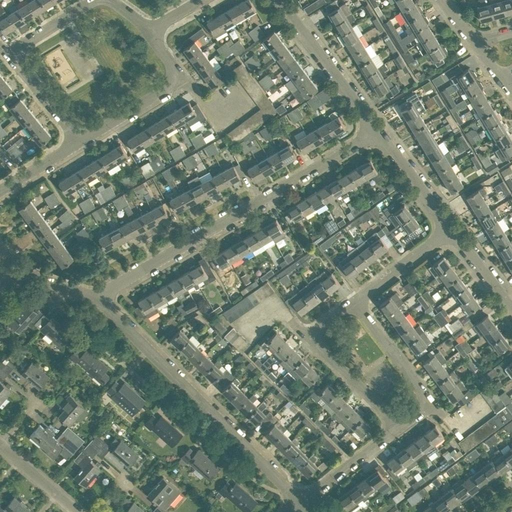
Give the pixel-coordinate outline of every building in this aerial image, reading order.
[(45,9),(39,0),(33,0),(28,3),(35,15),(45,9)] [(53,0),(39,0),(45,9),(55,2),(53,0)] [(249,0),(244,0),(238,4),(245,16),(255,10),(249,0)] [(324,0),(316,0),(311,3),(315,8),(326,2),(324,0)] [(374,0),(372,0),(370,2),(377,12),(381,10),(374,0)] [(414,3),(411,0),(395,0),(402,10),(414,3)] [(489,4),(488,0),(477,0),(476,3),(481,21),(493,18),(489,4)] [(500,0),(488,0),(489,4),(493,18),(505,14),(500,0)] [(511,0),(500,0),(505,14),(511,12),(511,0)] [(28,3),(18,10),(25,21),(35,15),(28,3)] [(374,13),(368,3),(363,6),(370,16),(374,13)] [(414,3),(402,10),(399,12),(405,22),(408,20),(420,13),(421,12),(422,10),(419,6),(417,6),(416,7),(414,3)] [(245,16),(238,4),(227,10),(234,22),(245,16)] [(346,16),(339,6),(328,13),(334,24),(346,16)] [(18,10),(7,16),(15,28),(25,21),(18,10)] [(234,22),(227,10),(217,16),(226,32),(226,31),(224,28),(234,22)] [(381,10),(377,12),(383,23),(387,20),(381,10)] [(5,12),(0,14),(0,27),(4,34),(15,28),(7,16),(5,12)] [(346,16),(334,24),(340,34),(352,27),(349,23),(355,19),(352,12),(346,16)] [(415,31),(426,24),(426,23),(428,23),(428,21),(425,16),(424,16),(422,17),(420,13),(408,20),(405,22),(403,23),(406,28),(411,25),(415,30),(415,31)] [(226,32),(217,16),(206,22),(207,24),(202,26),(210,36),(213,34),(215,38),(226,32)] [(387,20),(383,23),(389,33),(395,28),(390,19),(387,20)] [(433,34),(426,24),(415,31),(415,30),(410,34),(412,38),(417,35),(421,41),(433,34)] [(253,29),(260,38),(264,34),(257,25),(253,29)] [(352,27),(340,34),(347,44),(358,37),(352,27)] [(201,28),(192,34),(196,40),(205,33),(201,28)] [(395,28),(389,33),(395,43),(402,39),(395,28)] [(260,38),(253,29),(248,32),(255,41),(260,38)] [(270,49),(280,41),(273,31),(262,39),(270,49)] [(192,34),(182,42),(186,47),(194,41),(196,40),(192,34)] [(421,41),(416,44),(422,54),(424,53),(439,44),(433,34),(421,41)] [(364,47),(358,37),(347,44),(353,54),(364,47)] [(229,47),(232,51),(236,56),(240,52),(234,43),(230,38),(225,42),(229,47)] [(408,49),(402,39),(395,43),(402,53),(408,49)] [(234,43),(240,52),(245,49),(238,40),(234,43)] [(186,47),(183,49),(190,59),(201,50),(194,41),(186,47)] [(280,41),(270,49),(277,58),(288,50),(280,41)] [(229,47),(225,42),(216,49),(220,54),(229,47)] [(444,62),(441,57),(445,55),(446,55),(447,54),(447,52),(445,48),(443,47),(441,48),(439,44),(424,53),(426,57),(428,57),(430,56),(437,66),(444,62)] [(229,47),(220,54),(223,58),(232,51),(229,47)] [(371,57),(364,47),(353,54),(359,65),(371,57)] [(64,82),(76,75),(59,49),(49,55),(51,57),(49,58),(64,82)] [(408,49),(402,53),(408,63),(414,59),(408,49)] [(201,50),(190,59),(198,68),(209,60),(201,50)] [(288,50),(277,58),(285,68),(295,60),(288,50)] [(247,66),(257,59),(253,54),(244,61),(247,66)] [(401,68),(405,65),(399,55),(393,58),(399,69),(401,68)] [(377,67),(371,57),(359,65),(366,75),(377,68),(377,67)] [(415,58),(414,59),(408,63),(412,69),(419,65),(415,58)] [(257,59),(247,66),(251,71),(260,64),(257,59)] [(209,60),(198,68),(205,78),(216,70),(209,60)] [(295,60),(285,68),(292,78),(302,70),(295,60)] [(245,68),(241,63),(232,70),(235,75),(245,68)] [(383,64),(377,67),(377,68),(366,75),(372,85),(387,76),(383,70),(385,68),(383,64)] [(458,89),(474,79),(476,78),(476,76),(474,72),(471,71),(470,72),(468,69),(470,68),(469,68),(463,72),(459,66),(447,73),(448,74),(454,84),(458,89)] [(245,68),(235,75),(236,76),(239,80),(249,73),(246,69),(245,68)] [(216,70),(205,78),(212,88),(223,80),(216,70)] [(293,92),(310,79),(302,70),(292,78),(286,82),(293,92)] [(249,73),(239,80),(240,81),(243,85),(252,78),(250,74),(249,73)] [(262,85),(271,78),(268,74),(258,80),(262,85)] [(387,76),(372,85),(378,96),(384,92),(387,98),(399,91),(395,85),(393,86),(387,76)] [(252,78),(243,85),(244,87),(246,90),(256,82),(254,80),(252,78)] [(271,78),(262,85),(265,90),(275,83),(271,78)] [(300,103),(317,89),(310,79),(293,92),(292,93),(300,103)] [(474,79),(458,89),(461,94),(466,91),(469,96),(480,89),(482,89),(482,87),(480,82),(478,82),(476,83),(474,79)] [(12,89),(4,80),(0,83),(0,96),(1,98),(12,89)] [(432,87),(429,81),(421,86),(425,92),(432,87)] [(256,82),(246,90),(248,92),(250,94),(259,87),(258,85),(256,82)] [(259,87),(250,94),(252,98),(253,99),(263,92),(262,90),(259,87)] [(480,89),(469,96),(464,100),(470,110),(471,109),(475,107),(487,100),(480,89)] [(263,92),(253,99),(257,104),(267,97),(266,97),(266,96),(263,92)] [(316,94),(311,97),(318,106),(323,103),(316,94)] [(454,107),(447,95),(443,98),(450,110),(454,107)] [(267,97),(257,104),(260,109),(270,101),(267,97)] [(318,106),(311,97),(307,101),(313,110),(318,106)] [(436,102),(433,97),(425,101),(428,107),(436,102)] [(20,99),(10,107),(14,113),(17,117),(28,108),(20,99)] [(487,100),(475,107),(471,109),(474,113),(478,111),(482,117),(493,110),(487,100)] [(270,101),(260,109),(264,114),(274,107),(270,101)] [(178,108),(186,120),(195,114),(198,118),(204,115),(196,103),(191,106),(189,102),(178,108)] [(407,120),(419,113),(412,103),(401,110),(407,120)] [(274,107),(264,114),(268,119),(277,111),(274,107)] [(292,110),(298,120),(303,117),(297,107),(292,110)] [(460,116),(454,107),(450,110),(455,119),(460,116)] [(36,117),(28,108),(17,117),(25,126),(36,117)] [(178,108),(168,115),(175,127),(186,120),(178,108)] [(260,109),(255,112),(263,122),(268,119),(264,114),(260,109)] [(298,120),(292,110),(287,113),(293,123),(298,120)] [(493,110),(482,117),(471,123),(473,126),(476,127),(485,122),(488,127),(499,120),(501,119),(502,117),(499,113),(497,112),(495,113),(493,110)] [(263,122),(255,112),(251,116),(258,126),(263,122)] [(17,117),(14,113),(8,117),(7,116),(0,122),(0,131),(3,129),(17,117)] [(419,113),(407,120),(413,131),(425,123),(419,113)] [(464,113),(460,116),(455,119),(459,124),(463,122),(467,120),(464,113)] [(175,127),(168,115),(158,121),(165,133),(175,127)] [(258,126),(251,116),(246,119),(254,129),(258,126)] [(327,122),(334,134),(345,128),(338,116),(327,122)] [(43,127),(36,117),(25,126),(33,135),(43,127)] [(246,119),(241,123),(249,133),(254,129),(246,119)] [(501,123),(499,120),(488,127),(494,137),(506,130),(507,129),(508,127),(505,123),(503,122),(501,123)] [(158,121),(148,127),(155,139),(165,133),(158,121)] [(334,134),(327,122),(317,128),(324,140),(334,134)] [(249,133),(241,123),(237,126),(244,136),(249,133)] [(431,134),(425,123),(413,131),(419,141),(431,134)] [(269,124),(264,127),(270,137),(276,134),(269,124)] [(237,126),(232,130),(240,140),(244,136),(237,126)] [(43,127),(33,135),(41,145),(51,136),(43,127)] [(148,127),(138,134),(145,145),(155,139),(148,127)] [(270,137),(264,127),(259,130),(265,140),(270,137)] [(324,140),(317,128),(307,134),(314,146),(324,140)] [(240,140),(232,130),(227,133),(235,143),(240,140)] [(508,134),(506,130),(494,137),(500,147),(511,140),(511,141),(511,140),(511,134),(511,133),(509,133),(508,134)] [(438,137),(441,144),(456,139),(454,132),(438,137)] [(200,133),(195,135),(201,145),(206,142),(200,133)] [(145,145),(138,134),(127,140),(134,152),(145,145)] [(314,146),(307,134),(296,141),(303,152),(314,146)] [(431,134),(419,141),(425,151),(437,144),(431,134)] [(201,145),(195,135),(190,138),(196,149),(201,145)] [(249,137),(244,140),(250,150),(255,147),(249,137)] [(250,150),(244,140),(239,143),(245,153),(250,150)] [(511,140),(500,147),(495,150),(502,161),(507,158),(511,154),(511,140),(511,141),(511,140)] [(208,145),(214,155),(219,152),(213,142),(208,145)] [(9,155),(18,147),(14,143),(5,150),(9,155)] [(110,151),(117,163),(128,156),(120,144),(110,151)] [(443,154),(437,144),(425,151),(432,161),(443,154)] [(175,147),(180,157),(185,154),(180,145),(175,147)] [(214,155),(208,145),(203,148),(209,158),(214,155)] [(279,151),(285,163),(296,157),(289,145),(279,151)] [(18,147),(9,155),(13,159),(22,152),(18,147)] [(180,157),(175,147),(169,150),(175,160),(180,157)] [(110,151),(100,157),(107,169),(117,163),(110,151)] [(279,151),(268,157),(275,169),(285,163),(279,151)] [(449,151),(443,154),(432,161),(438,171),(450,164),(449,164),(455,161),(449,151)] [(481,160),(485,158),(481,151),(477,154),(481,160)] [(192,154),(187,157),(193,167),(198,164),(192,154)] [(474,164),(479,162),(474,155),(470,158),(474,164)] [(107,169),(100,157),(89,163),(97,175),(107,169)] [(154,159),(160,169),(165,166),(159,157),(154,159)] [(193,167),(187,157),(182,160),(188,170),(193,167)] [(268,157),(258,163),(265,175),(275,169),(268,157)] [(485,158),(481,160),(490,174),(499,168),(495,161),(489,165),(485,158)] [(160,169),(154,159),(149,162),(148,161),(139,167),(145,178),(155,173),(155,172),(160,169)] [(359,166),(366,178),(372,175),(376,183),(383,179),(378,171),(377,172),(370,160),(359,166)] [(479,162),(474,164),(472,166),(475,171),(482,167),(479,162)] [(89,163),(79,170),(87,182),(97,175),(89,163)] [(177,163),(173,165),(178,173),(182,171),(177,163)] [(265,175),(258,163),(247,169),(254,181),(265,175)] [(239,164),(234,167),(240,177),(244,174),(239,164)] [(450,164),(438,171),(444,181),(456,174),(450,164)] [(172,166),(167,169),(172,179),(177,176),(172,166)] [(223,172),(229,184),(240,178),(240,177),(234,167),(234,166),(223,172)] [(366,178),(359,166),(349,173),(356,184),(366,178)] [(509,185),(511,183),(511,181),(508,174),(511,171),(511,170),(509,166),(500,171),(509,185)] [(172,179),(167,169),(161,172),(167,182),(172,179)] [(87,182),(79,170),(69,176),(76,188),(87,182)] [(223,172),(212,178),(219,189),(229,184),(223,172)] [(125,176),(131,186),(136,183),(130,173),(125,176)] [(349,173),(339,179),(346,190),(356,184),(349,173)] [(462,185),(456,174),(444,181),(450,192),(462,185)] [(76,188),(69,176),(59,182),(66,194),(76,188)] [(131,186),(125,176),(120,179),(126,189),(131,186)] [(388,189),(397,183),(394,177),(385,183),(388,189)] [(219,189),(212,178),(202,183),(208,195),(219,189)] [(346,190),(339,179),(328,185),(335,196),(339,203),(344,200),(343,198),(349,195),(346,190)] [(502,189),(506,187),(503,181),(494,186),(497,192),(502,189)] [(138,185),(144,195),(149,192),(143,182),(138,185)] [(208,195),(202,183),(191,189),(197,201),(208,195)] [(110,185),(105,188),(110,198),(116,195),(110,185)] [(144,195),(138,185),(133,188),(139,198),(144,195)] [(328,185),(318,191),(325,203),(335,196),(328,185)] [(473,208),(484,200),(481,195),(486,192),(492,189),(490,186),(483,187),(466,197),(473,208)] [(110,198),(105,188),(100,191),(105,201),(110,198)] [(191,189),(180,195),(187,206),(197,201),(191,189)] [(325,203),(318,191),(308,197),(315,209),(325,203)] [(47,203),(57,196),(54,192),(44,198),(47,203)] [(123,194),(117,197),(123,207),(128,204),(123,194)] [(187,206),(180,195),(170,201),(176,212),(187,206)] [(379,199),(376,195),(371,199),(373,203),(379,199)] [(60,201),(57,196),(47,203),(50,208),(60,201)] [(89,197),(84,200),(90,210),(95,207),(89,197)] [(123,207),(117,197),(112,200),(118,210),(123,207)] [(315,209),(308,197),(297,203),(304,215),(315,209)] [(90,210),(84,200),(79,203),(85,213),(90,210)] [(484,200),(473,208),(479,218),(491,211),(484,200)] [(26,219),(37,210),(30,201),(19,209),(26,219)] [(294,221),(299,218),(302,222),(307,219),(304,215),(297,203),(287,209),(289,213),(284,216),(289,224),(289,223),(294,221)] [(152,210),(158,222),(169,216),(163,204),(152,210)] [(397,226),(412,215),(404,205),(398,210),(394,205),(385,212),(388,217),(393,213),(400,222),(397,225),(397,226)] [(97,209),(102,219),(108,216),(102,206),(97,209)] [(360,212),(357,209),(355,207),(350,211),(354,217),(360,212)] [(495,208),(491,211),(479,218),(485,228),(497,221),(501,218),(495,208)] [(62,221),(71,214),(67,209),(58,217),(62,221)] [(102,219),(97,209),(92,212),(97,222),(102,219)] [(37,210),(26,219),(34,228),(45,220),(37,210)] [(158,222),(152,210),(141,216),(148,228),(158,222)] [(338,228),(330,213),(327,215),(329,220),(323,223),(330,233),(338,228)] [(71,214),(62,221),(66,226),(75,218),(71,214)] [(412,215),(397,226),(404,235),(401,237),(405,243),(419,233),(414,228),(419,224),(412,215)] [(148,228),(141,216),(131,221),(137,233),(148,228)] [(359,217),(353,221),(356,225),(361,221),(359,217)] [(45,220),(34,228),(41,238),(52,230),(45,220)] [(276,220),(265,226),(272,238),(275,242),(285,236),(276,220)] [(137,233),(131,221),(120,227),(126,239),(137,233)] [(356,225),(353,221),(347,225),(350,229),(356,225)] [(503,231),(497,221),(485,228),(492,238),(503,231)] [(272,238),(265,226),(255,232),(262,244),(272,238)] [(78,239),(87,231),(83,227),(74,235),(78,239)] [(120,227),(110,233),(116,245),(126,239),(120,227)] [(52,230),(41,238),(48,248),(59,239),(52,230)] [(333,234),(336,238),(338,241),(342,237),(341,235),(342,234),(339,230),(333,234)] [(91,236),(87,231),(78,239),(82,244),(86,241),(91,248),(96,244),(90,237),(91,236)] [(389,232),(385,234),(393,244),(398,240),(390,231),(389,232)] [(503,231),(492,238),(498,249),(509,242),(503,231)] [(255,232),(245,238),(251,250),(262,244),(255,232)] [(317,236),(320,240),(326,236),(323,232),(317,236)] [(370,245),(378,255),(388,248),(381,238),(376,232),(371,236),(366,239),(370,245)] [(116,245),(110,233),(99,239),(105,250),(116,245)] [(320,240),(317,236),(312,240),(314,244),(320,240)] [(245,238),(234,245),(241,256),(251,250),(245,238)] [(66,249),(59,239),(48,248),(55,257),(66,249)] [(370,245),(366,239),(357,246),(361,252),(369,262),(378,255),(370,245)] [(311,247),(307,240),(301,244),(305,250),(311,247)] [(511,245),(509,242),(498,249),(504,259),(511,254),(511,245)] [(234,245),(224,251),(231,262),(241,256),(234,245)] [(73,259),(66,249),(55,257),(62,267),(73,259)] [(231,262),(224,251),(213,257),(220,269),(231,262)] [(361,252),(351,259),(359,270),(369,262),(361,252)] [(285,259),(288,263),(296,257),(295,255),(292,257),(289,253),(283,256),(285,259)] [(439,275),(450,266),(443,257),(428,268),(435,278),(439,275)] [(288,263),(285,259),(279,263),(282,267),(288,263)] [(359,270),(351,259),(341,266),(349,277),(359,270)] [(197,282),(203,279),(206,284),(216,278),(210,268),(205,271),(201,264),(196,267),(194,265),(190,268),(190,270),(197,282)] [(284,269),(286,273),(292,269),(289,265),(284,269)] [(457,276),(450,266),(439,275),(435,278),(439,283),(443,279),(447,284),(457,276)] [(286,273),(284,269),(278,273),(281,278),(286,273)] [(197,282),(190,270),(180,276),(187,288),(192,285),(195,290),(200,287),(197,282)] [(317,275),(330,292),(340,284),(331,274),(327,277),(323,271),(317,275)] [(268,277),(265,273),(260,277),(262,281),(268,277)] [(246,274),(241,277),(245,284),(250,281),(246,274)] [(330,292),(317,275),(308,283),(320,299),(330,292)] [(187,288),(180,276),(169,283),(176,294),(182,291),(185,297),(190,294),(187,288)] [(465,285),(457,276),(447,284),(454,294),(465,285)] [(412,279),(417,286),(420,283),(416,277),(412,279)] [(417,291),(410,281),(404,286),(411,296),(414,294),(417,291)] [(262,285),(269,295),(274,292),(267,282),(262,285)] [(176,294),(169,283),(159,289),(166,300),(176,294)] [(246,287),(248,291),(254,287),(252,283),(246,287)] [(320,299),(308,283),(308,284),(299,291),(303,295),(303,296),(311,306),(320,299)] [(262,285),(257,289),(264,299),(269,295),(262,285)] [(472,295),(465,285),(454,294),(461,303),(472,295)] [(248,291),(246,287),(240,291),(243,295),(248,291)] [(159,289),(149,295),(156,306),(166,300),(159,289)] [(257,289),(252,292),(260,302),(264,299),(257,289)] [(428,300),(432,297),(427,290),(423,293),(428,300)] [(421,303),(425,301),(417,291),(414,294),(421,303)] [(252,292),(247,296),(255,306),(260,302),(252,292)] [(397,306),(398,306),(403,303),(395,293),(379,305),(387,314),(397,306)] [(156,306),(149,295),(138,301),(148,318),(159,311),(156,306)] [(472,295),(461,303),(468,313),(479,305),(472,295)] [(247,296),(243,299),(250,309),(255,306),(247,296)] [(311,306),(303,296),(293,303),(301,314),(311,306)] [(243,299),(238,302),(245,313),(250,309),(243,299)] [(186,308),(188,312),(194,309),(197,307),(193,300),(189,302),(184,306),(186,308)] [(35,323),(43,314),(38,309),(36,312),(24,301),(7,321),(19,331),(27,322),(32,327),(35,323)] [(432,310),(425,301),(421,303),(428,313),(432,310)] [(245,313),(238,302),(233,306),(240,316),(245,313)] [(219,305),(214,309),(216,313),(222,309),(219,305)] [(240,316),(233,306),(228,309),(235,320),(240,316)] [(397,306),(387,314),(394,324),(405,316),(398,306),(397,306)] [(216,313),(214,309),(208,313),(211,318),(216,313)] [(235,320),(228,309),(223,313),(230,323),(235,320)] [(432,310),(428,313),(431,317),(431,318),(435,323),(436,321),(440,319),(436,313),(435,314),(432,310)] [(43,314),(35,323),(60,346),(70,335),(51,317),(49,319),(43,314)] [(202,324),(205,321),(198,314),(194,316),(202,324)] [(487,315),(473,326),(480,336),(484,333),(495,325),(487,315)] [(412,326),(405,316),(394,324),(401,333),(412,326)] [(451,333),(461,326),(463,324),(458,318),(446,327),(451,333)] [(174,320),(169,325),(172,328),(177,323),(174,320)] [(222,333),(227,328),(219,320),(214,325),(222,333)] [(172,328),(169,325),(165,321),(161,326),(164,330),(167,333),(172,328)] [(202,324),(210,333),(214,330),(205,321),(202,324)] [(416,322),(412,326),(401,333),(408,343),(423,332),(416,322)] [(495,325),(484,333),(491,343),(502,335),(495,325)] [(465,331),(461,326),(451,333),(455,338),(465,331)] [(233,328),(230,331),(224,336),(228,341),(237,332),(233,328)] [(179,348),(189,338),(180,329),(171,339),(179,348)] [(241,336),(237,332),(228,341),(233,345),(241,336)] [(276,332),(266,342),(264,340),(260,344),(266,350),(266,352),(268,354),(271,354),(285,341),(276,332)] [(423,332),(408,343),(416,353),(431,342),(423,332)] [(219,342),(222,338),(217,333),(214,337),(219,342)] [(509,344),(502,335),(491,343),(499,352),(509,344)] [(241,336),(233,345),(237,349),(246,341),(241,336)] [(197,347),(189,338),(179,348),(188,356),(197,347)] [(222,338),(219,342),(224,347),(227,343),(222,338)] [(459,344),(463,349),(469,344),(465,339),(459,344)] [(246,341),(237,349),(241,353),(250,345),(246,341)] [(294,349),(285,341),(271,354),(275,358),(279,354),(284,359),(294,349)] [(463,349),(459,344),(458,342),(454,345),(459,352),(463,349)] [(83,352),(78,347),(69,357),(75,363),(77,361),(90,373),(88,375),(92,378),(94,376),(102,384),(109,377),(104,372),(107,368),(86,349),(83,352)] [(206,355),(197,347),(188,356),(196,365),(206,355)] [(472,357),(478,352),(475,347),(469,352),(472,357)] [(294,349),(284,359),(280,363),(288,372),(292,367),(302,358),(294,349)] [(439,351),(430,357),(423,363),(430,372),(441,364),(442,364),(446,361),(439,351)] [(482,357),(478,352),(472,357),(476,362),(482,357)] [(214,364),(206,355),(196,365),(205,373),(214,364)] [(238,365),(243,360),(239,356),(234,362),(238,365)] [(259,367),(262,363),(257,358),(254,362),(259,367)] [(302,358),(292,367),(288,372),(297,380),(301,376),(311,366),(302,358)] [(469,367),(473,364),(469,358),(464,361),(469,367)] [(214,364),(205,373),(214,382),(219,376),(223,381),(231,373),(226,369),(223,372),(218,368),(222,364),(218,360),(214,364)] [(3,362),(0,365),(0,369),(6,375),(14,366),(8,361),(6,364),(3,362)] [(26,368),(22,373),(39,388),(49,377),(31,362),(29,364),(27,362),(24,365),(26,368)] [(255,367),(250,362),(246,365),(252,370),(255,367)] [(267,368),(262,363),(259,367),(264,371),(267,368)] [(449,373),(442,364),(441,364),(430,372),(438,382),(449,373)] [(473,364),(469,367),(473,372),(477,369),(473,364)] [(319,375),(311,366),(301,376),(310,385),(319,375)] [(497,372),(494,367),(485,374),(489,379),(497,372)] [(6,375),(0,369),(0,403),(11,391),(8,388),(11,386),(7,382),(5,385),(1,381),(6,375)] [(480,374),(477,369),(473,372),(476,377),(475,377),(478,380),(483,376),(481,373),(480,374)] [(453,370),(449,373),(438,382),(445,391),(460,379),(453,370)] [(231,373),(223,381),(227,385),(222,390),(230,399),(240,389),(244,386),(231,373)] [(264,382),(267,379),(262,374),(259,377),(264,382)] [(267,379),(264,382),(269,387),(272,384),(267,379)] [(472,394),(460,379),(445,391),(452,401),(457,398),(461,403),(474,394),(473,393),(472,394)] [(121,386),(120,385),(116,381),(107,392),(114,398),(115,396),(134,413),(145,402),(124,383),(121,386)] [(502,385),(499,381),(494,385),(497,389),(502,385)] [(322,406),(336,392),(328,383),(318,393),(315,389),(310,395),(316,402),(317,401),(322,406)] [(284,392),(288,389),(283,384),(279,387),(284,392)] [(484,397),(494,390),(490,384),(480,392),(484,397)] [(291,385),(288,389),(284,392),(289,397),(296,390),(291,385)] [(249,398),(240,389),(230,399),(239,407),(249,398)] [(498,395),(494,390),(484,397),(488,402),(498,395)] [(502,400),(508,396),(504,391),(498,395),(502,400)] [(279,392),(276,395),(281,400),(284,397),(279,392)] [(345,400),(336,392),(322,406),(331,415),(345,400)] [(62,423),(65,426),(67,423),(70,425),(85,408),(69,394),(61,404),(65,409),(59,416),(64,420),(62,423)] [(253,394),(249,398),(239,407),(247,416),(257,406),(253,402),(257,398),(253,394)] [(501,399),(498,395),(488,402),(491,407),(501,399)] [(511,400),(508,396),(502,400),(506,405),(511,400)] [(501,399),(491,407),(495,411),(505,404),(501,399)] [(345,400),(331,415),(339,423),(343,419),(353,409),(345,400)] [(262,401),(257,406),(247,416),(256,425),(262,419),(266,423),(274,416),(269,411),(266,415),(261,411),(267,405),(262,401)] [(302,403),(299,406),(308,415),(310,412),(302,403)] [(511,417),(511,413),(505,404),(495,411),(496,413),(504,424),(511,417)] [(294,413),(298,410),(293,405),(289,408),(294,413)] [(353,409),(343,419),(352,427),(362,417),(353,409)] [(504,424),(496,413),(491,417),(499,427),(504,424)] [(292,425),(301,419),(297,414),(288,421),(292,425)] [(159,420),(155,416),(153,415),(144,425),(150,430),(152,429),(171,446),(182,435),(161,417),(159,420)] [(274,416),(266,423),(270,428),(265,433),(273,442),(283,432),(277,427),(281,423),(278,420),(274,416)] [(307,426),(311,422),(305,417),(302,420),(307,426)] [(362,417),(352,427),(360,436),(371,426),(362,417)] [(491,417),(486,421),(494,431),(499,427),(491,417)] [(319,426),(322,423),(317,418),(314,421),(319,426)] [(486,421),(482,424),(489,434),(494,431),(486,421)] [(311,422),(307,426),(315,434),(319,430),(311,422)] [(327,428),(322,423),(319,426),(324,431),(327,428)] [(482,424),(477,428),(484,438),(489,434),(482,424)] [(78,447),(62,433),(57,440),(53,436),(54,434),(48,428),(46,431),(40,425),(30,436),(48,451),(46,452),(53,458),(62,449),(58,445),(60,443),(72,454),(78,447)] [(435,425),(425,433),(433,444),(443,436),(435,425)] [(62,433),(78,447),(84,441),(68,427),(62,433)] [(484,438),(477,428),(472,432),(479,442),(484,438)] [(283,432),(273,442),(282,450),(291,441),(286,436),(290,432),(287,429),(283,432)] [(479,442),(472,432),(467,435),(475,445),(479,442)] [(433,444),(425,433),(415,440),(427,456),(437,449),(433,444)] [(489,437),(494,443),(499,440),(494,433),(489,437)] [(327,439),(322,434),(319,437),(324,443),(327,439)] [(467,435),(463,439),(470,449),(475,445),(467,435)] [(295,437),(291,441),(282,450),(290,459),(300,449),(296,445),(299,442),(295,437)] [(494,443),(489,437),(485,440),(489,447),(494,443)] [(92,439),(88,444),(97,452),(101,447),(92,439)] [(327,439),(324,443),(323,444),(332,452),(333,451),(336,448),(327,439)] [(470,449),(463,439),(458,442),(465,452),(470,449)] [(427,456),(415,440),(406,447),(418,463),(427,456)] [(116,446),(111,451),(129,466),(138,456),(121,441),(118,443),(116,441),(113,444),(116,446)] [(97,452),(88,444),(74,460),(83,468),(75,477),(85,486),(101,469),(98,467),(100,464),(97,461),(94,464),(90,460),(97,452)] [(418,463),(406,447),(396,455),(405,465),(408,470),(418,463)] [(511,464),(511,448),(511,447),(502,455),(511,466),(511,464)] [(196,453),(190,448),(181,458),(188,464),(189,462),(209,480),(219,468),(199,450),(196,453)] [(470,451),(475,457),(479,454),(475,448),(470,451)] [(300,449),(290,459),(299,467),(308,458),(300,449)] [(446,460),(449,464),(460,456),(454,449),(444,457),(446,460)] [(511,466),(502,455),(498,449),(493,452),(495,455),(490,458),(491,460),(492,462),(500,472),(501,473),(511,466)] [(475,457),(470,451),(465,455),(470,461),(475,457)] [(308,458),(299,467),(308,476),(317,467),(312,462),(316,458),(312,454),(308,458)] [(405,465),(396,455),(386,462),(390,467),(386,470),(395,481),(399,477),(395,472),(405,465)] [(323,461),(317,467),(321,471),(328,466),(327,465),(333,460),(331,458),(325,463),(323,461)] [(449,464),(446,460),(441,464),(436,468),(439,472),(444,468),(449,464)] [(491,460),(481,467),(490,479),(500,472),(492,462),(491,460)] [(451,466),(456,472),(460,468),(456,462),(451,466)] [(451,476),(452,475),(456,472),(451,466),(446,469),(451,476)] [(367,477),(375,488),(379,493),(389,485),(375,467),(370,470),(372,473),(367,477)] [(481,467),(472,475),(481,486),(490,479),(481,467)] [(439,472),(436,468),(430,472),(428,471),(426,473),(430,479),(439,472)] [(472,475),(462,482),(471,494),(481,486),(472,475)] [(417,481),(420,485),(425,480),(422,476),(417,481)] [(148,495),(153,499),(151,501),(155,505),(158,502),(165,509),(180,491),(163,477),(148,495)] [(367,477),(358,484),(366,495),(367,494),(375,488),(367,477)] [(441,483),(436,477),(432,480),(436,487),(441,483)] [(460,479),(451,486),(453,488),(452,489),(460,499),(461,501),(471,494),(462,482),(460,479)] [(420,485),(417,481),(411,485),(414,489),(420,485)] [(233,487),(228,482),(227,482),(218,492),(224,497),(226,495),(244,511),(247,511),(256,502),(236,483),(233,487)] [(366,495),(358,484),(348,491),(356,502),(358,505),(361,508),(367,504),(364,501),(369,497),(367,494),(366,495)] [(427,494),(423,488),(422,488),(418,491),(417,490),(411,495),(414,500),(421,496),(422,497),(427,494)] [(460,499),(452,489),(451,488),(442,495),(451,506),(460,499)] [(356,502),(348,491),(338,498),(348,511),(349,511),(358,505),(356,502)] [(442,495),(433,502),(440,511),(443,511),(451,506),(442,495)] [(0,503),(0,511),(32,511),(14,496),(8,503),(3,500),(0,503)] [(152,511),(144,511),(134,503),(129,499),(130,498),(124,497),(122,506),(127,511),(125,511),(152,511)] [(387,503),(390,507),(396,502),(393,498),(387,503)] [(440,511),(433,502),(422,510),(423,511),(421,511),(440,511)] [(383,511),(390,507),(387,503),(378,510),(379,511),(383,511)]
